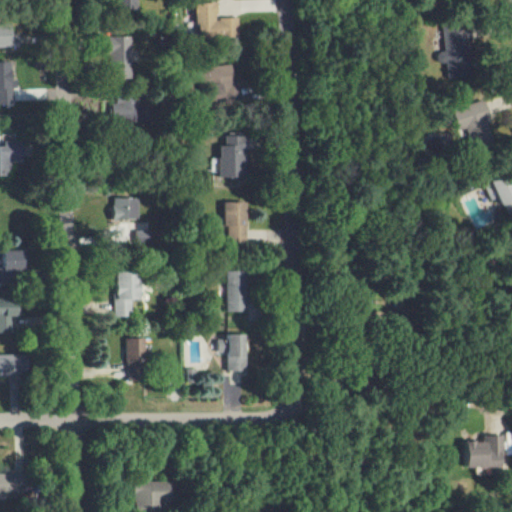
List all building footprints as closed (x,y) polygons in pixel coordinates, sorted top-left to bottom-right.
[(112,0),(112,8),(134,9),(134,0),(112,0)] [(236,37),(236,18),(215,18),(215,3),(195,3),(195,37),(236,37)] [(470,22),(476,76),(448,79),(446,62),(439,63),(437,52),(446,51),(443,25),(470,22)] [(0,48),(11,49),(12,25),(0,24),(0,48)] [(132,37),(110,37),(108,78),(130,79),(132,37)] [(114,124),(146,119),(143,94),(110,99),(114,124)] [(451,109),(456,130),(489,121),(484,101),(451,109)] [(216,177),(240,178),(242,135),(222,134),(222,146),(217,145),(216,177)] [(511,215),(511,173),(492,179),(504,218),(511,215)] [(137,219),(137,198),(111,199),(112,220),(137,219)] [(245,203),(222,202),(221,227),(225,227),(225,243),(244,243),(245,203)] [(135,231),(136,247),(151,245),(150,230),(135,231)] [(1,268),(0,267),(0,289),(15,289),(15,270),(27,270),(26,251),(1,251),(1,268)] [(244,271),(224,271),(223,311),(235,311),(235,302),(243,302),(244,271)] [(140,300),(139,272),(115,273),(116,299),(112,299),(112,317),(130,316),(130,300),(140,300)] [(0,332),(17,332),(16,299),(0,299),(0,332)] [(244,371),(243,334),(223,335),(223,339),(215,340),(216,354),(224,353),(225,371),(244,371)] [(144,338),(123,339),(125,378),(145,378),(144,338)] [(0,355),(0,375),(27,374),(27,354),(0,355)] [(502,434),(502,456),(498,456),(498,467),(463,467),(462,442),(481,442),(481,434),(502,434)] [(159,511),(159,501),(169,501),(169,482),(131,483),(131,511),(159,511)]
